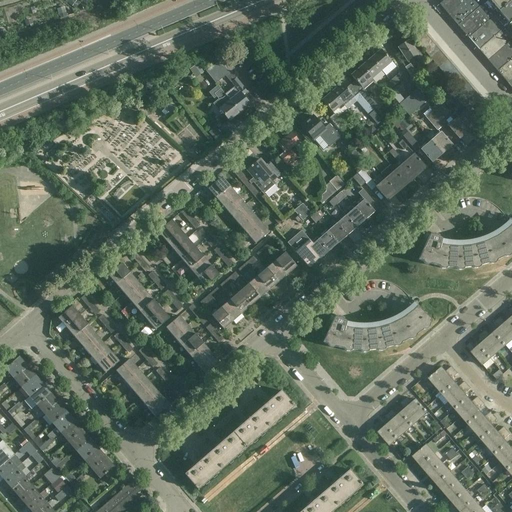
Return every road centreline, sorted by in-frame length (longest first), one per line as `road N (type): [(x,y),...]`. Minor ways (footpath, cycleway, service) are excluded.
road 1 (residential): [(25,325),(404,0)]
road 2 (residential): [(271,334),(511,126)]
road 3 (secondary): [(0,109),(259,0)]
road 4 (secondary): [(211,0),(0,92)]
road 5 (residential): [(134,452),(271,334)]
road 6 (residential): [(134,452),(25,325)]
road 7 (residential): [(511,112),(425,7),(407,0)]
road 8 (residential): [(346,421),(441,340)]
